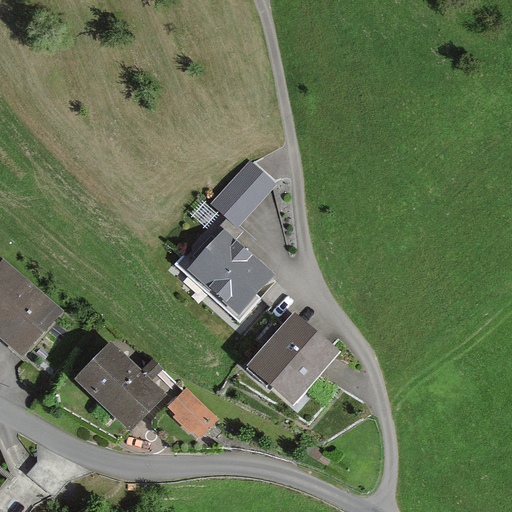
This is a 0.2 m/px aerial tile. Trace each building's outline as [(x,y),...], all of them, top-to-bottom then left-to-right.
[(238,234),(280,189),(253,164),(211,209),(238,234)] [(245,325),(283,282),(218,225),(180,269),(245,325)] [(12,267),(0,280),(0,335),(29,361),(68,316),(12,267)] [(265,366),(310,407),(353,358),(306,318),(265,366)] [(176,403),(116,348),(84,383),(144,438),(176,403)] [(201,447),(223,423),(189,391),(167,415),(201,447)]
